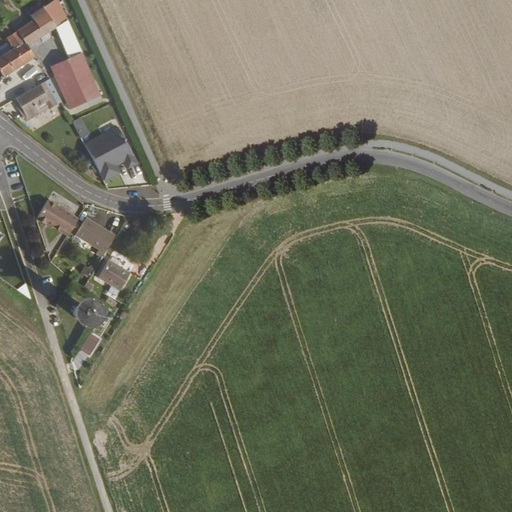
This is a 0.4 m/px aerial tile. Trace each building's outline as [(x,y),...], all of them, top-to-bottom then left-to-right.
[(47,69),(50,76),(79,56),(56,4),(47,10),(41,0),(30,7),(37,17),(5,37),(12,49),(27,39),(29,43),(56,26),(69,58),(47,69)] [(35,54),(29,43),(27,39),(12,49),(0,56),(0,75),(1,77),(35,54)] [(96,96),(79,56),(50,76),(49,77),(66,109),(96,96)] [(44,81),(39,83),(52,106),(60,102),(47,78),(44,81)] [(39,83),(37,84),(45,99),(42,101),(46,109),(47,109),(52,106),(39,83)] [(37,84),(25,92),(33,106),(42,101),(45,99),(37,84)] [(33,106),(25,92),(9,101),(14,110),(16,109),(22,119),(35,112),(32,107),(33,106)] [(46,109),(42,101),(33,106),(32,107),(35,112),(22,119),(16,109),(14,110),(22,123),(46,109)] [(84,117),(75,119),(79,138),(88,135),(84,117)] [(120,174),(126,188),(146,180),(123,125),(87,140),(104,180),(120,174)] [(76,213),(45,195),(35,210),(36,212),(44,217),(45,215),(52,219),(67,228),(76,213)] [(113,227),(85,211),(75,229),(103,245),(113,227)] [(130,266),(107,253),(98,270),(120,283),(130,266)] [(84,265),(82,274),(89,276),(92,268),(84,265)] [(91,281),(85,276),(81,282),(88,286),(91,281)] [(87,300),(83,299),(80,299),(76,302),(75,304),(74,309),(76,313),(79,315),(81,316),(85,316),(89,313),(91,310),(91,304),(87,300)]
